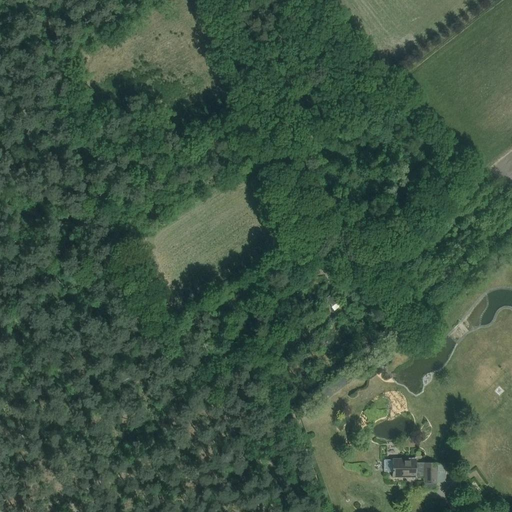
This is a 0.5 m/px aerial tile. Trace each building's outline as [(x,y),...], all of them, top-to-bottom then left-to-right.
[(329,278),(335,273),(326,260),(319,265),(329,278)] [(276,291),(264,300),(268,306),(281,297),(276,291)] [(335,292),(326,298),(331,307),(331,306),(341,300),(335,292)] [(392,460),(384,460),(384,472),(392,472),(392,477),(424,477),(424,463),(416,463),(416,459),(392,459),(392,460)] [(436,463),(424,463),(424,477),(424,483),(436,483),(445,483),(445,464),(436,464),(436,463)] [(467,483),(461,488),(468,497),(474,492),(467,483)]
